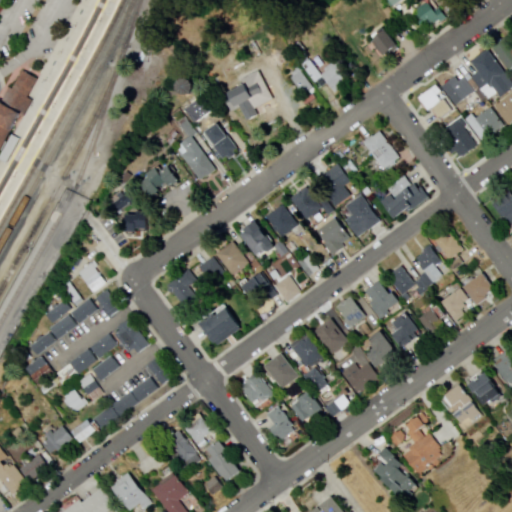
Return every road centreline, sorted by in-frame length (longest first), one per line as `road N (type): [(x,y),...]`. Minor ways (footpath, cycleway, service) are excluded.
road 1 (residential): [(33,511),(511,158)]
road 2 (residential): [(134,282),(505,0)]
road 3 (residential): [(243,511),(511,313)]
road 4 (residential): [(511,267),(325,14)]
road 5 (residential): [(282,483),(134,282)]
